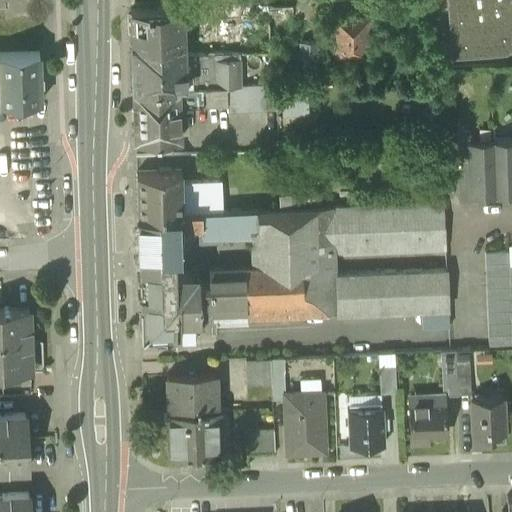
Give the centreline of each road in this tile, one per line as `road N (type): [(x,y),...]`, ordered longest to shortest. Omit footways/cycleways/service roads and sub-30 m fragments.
road 1 (residential): [(102,492),(511,471)]
road 2 (secondary): [(94,257),(90,0)]
road 3 (secondary): [(102,492),(94,257)]
road 4 (residential): [(511,217),(487,219),(469,237),(471,343)]
